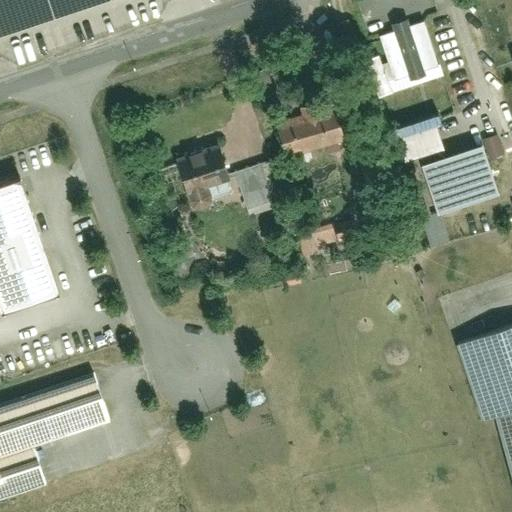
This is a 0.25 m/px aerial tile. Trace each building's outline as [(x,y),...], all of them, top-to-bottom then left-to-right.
[(0,0),(0,31),(95,0),(0,0)] [(424,25),(377,39),(392,85),(438,70),(424,25)] [(277,123),(287,154),(343,136),(333,105),(277,123)] [(411,157),(453,147),(445,116),(403,126),(411,157)] [(494,142),(432,161),(446,211),(509,192),(494,142)] [(219,144),(175,158),(189,203),(209,197),(205,185),(230,177),(219,144)] [(22,179),(0,186),(0,313),(1,316),(62,295),(22,179)] [(477,432),(498,425),(511,468),(511,319),(447,341),(477,432)] [(96,370),(0,403),(0,500),(49,484),(37,452),(115,425),(96,370)]
